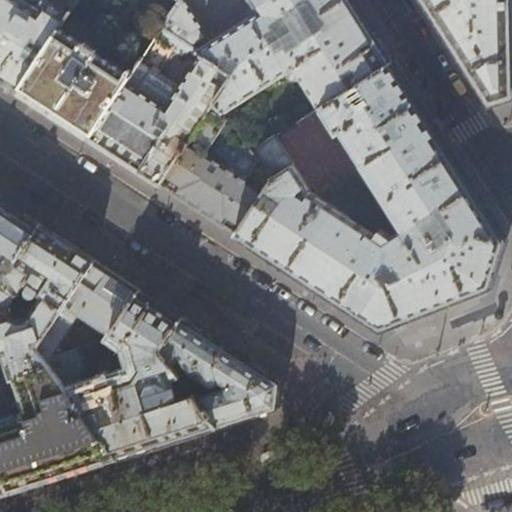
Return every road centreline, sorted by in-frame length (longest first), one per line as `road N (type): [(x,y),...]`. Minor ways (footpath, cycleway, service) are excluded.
road 1 (residential): [(0,130),(417,403)]
road 2 (residential): [(511,185),(390,0)]
road 3 (primary): [(228,511),(375,465)]
